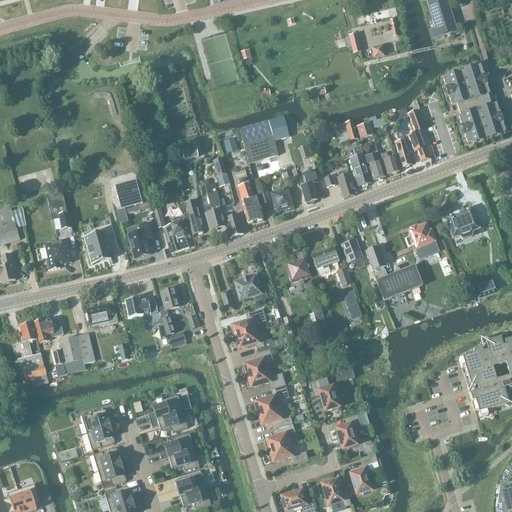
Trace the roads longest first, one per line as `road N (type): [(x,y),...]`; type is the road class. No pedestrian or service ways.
road 1 (tertiary): [(191,260),(511,146)]
road 2 (residential): [(262,0),(165,20),(72,9),(0,29)]
road 3 (residential): [(191,260),(260,489)]
road 4 (tertiary): [(0,306),(191,260)]
